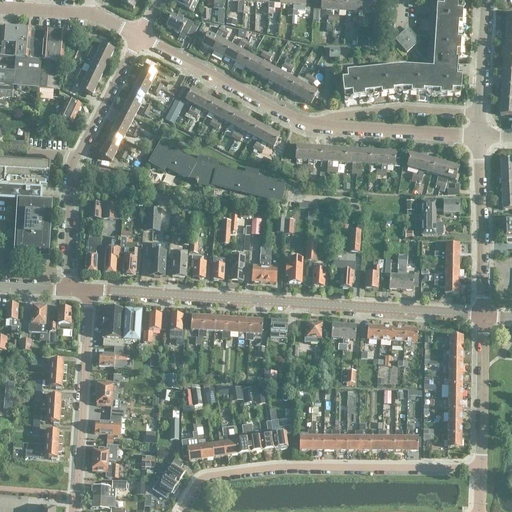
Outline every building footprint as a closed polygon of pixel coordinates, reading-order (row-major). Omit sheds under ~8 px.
[(133,10),(138,0),(123,0),(121,4),(133,10)] [(179,0),(177,4),(190,11),(193,13),(199,1),(196,0),(179,0)] [(207,3),(214,3),(214,10),(222,11),(223,1),(220,1),(220,0),(202,0),(202,3),(207,3)] [(268,0),(269,5),(268,10),(268,15),(272,15),(273,5),(281,5),(280,0),(268,0)] [(321,0),(321,11),(334,12),(334,0),(321,0)] [(334,0),(334,12),(346,13),(346,0),(334,0)] [(346,0),(346,13),(358,13),(359,0),(346,0)] [(372,1),(362,0),(359,0),(358,13),(371,14),(372,1)] [(342,78),(344,96),(344,97),(350,97),(350,100),(367,98),(367,96),(379,95),(379,97),(396,95),(396,93),(402,92),(409,93),(409,95),(426,95),(426,94),(437,95),(437,96),(454,97),(454,94),(461,95),(462,75),(456,75),(458,55),(460,55),(461,38),(459,38),(460,26),(462,27),(463,10),(460,9),(461,3),(441,2),(440,4),(437,4),(433,70),(403,68),(400,68),(344,74),(344,77),(342,78)] [(166,27),(180,35),(186,38),(191,41),(198,29),(187,23),(172,16),(166,27)] [(28,60),(31,31),(2,29),(1,44),(0,56),(0,57),(16,59),(28,60)] [(222,36),(224,31),(220,29),(215,38),(207,34),(204,39),(206,40),(202,46),(213,52),(219,40),(220,40),(222,36)] [(31,31),(28,60),(40,61),(43,32),(31,31)] [(63,63),(65,34),(43,32),(40,61),(63,63)] [(407,53),(420,42),(413,33),(409,33),(399,41),(399,45),(407,53)] [(96,57),(109,63),(114,51),(108,48),(110,43),(100,38),(97,44),(101,46),(96,57)] [(220,41),(220,40),(219,40),(213,52),(224,58),(230,46),(220,41)] [(230,46),(224,58),(235,64),(241,52),(230,46)] [(329,59),(339,59),(339,51),(330,50),(329,59)] [(246,70),(252,58),(241,52),(235,64),(246,70)] [(103,74),(109,63),(96,57),(91,68),(103,74)] [(252,58),(246,70),(256,76),(263,64),(252,58)] [(288,58),(280,73),(274,70),(267,82),(278,88),(285,76),(287,72),(290,66),(293,60),(288,58)] [(40,61),(28,60),(16,59),(15,69),(6,68),(5,73),(0,72),(0,85),(5,86),(39,89),(60,91),(61,75),(63,63),(40,61)] [(503,73),(511,73),(511,59),(504,59),(503,73)] [(256,76),(263,79),(267,82),(274,70),(263,64),(256,76)] [(76,75),(98,85),(103,74),(91,68),(88,74),(78,70),(76,75)] [(151,86),(155,88),(160,91),(163,86),(158,84),(154,82),(157,75),(145,68),(139,80),(151,86)] [(502,87),(511,87),(511,73),(503,73),(502,87)] [(92,97),(93,96),(98,85),(76,75),(74,79),(83,84),(80,91),(92,97)] [(296,81),(285,76),(278,88),(289,93),(296,81)] [(133,91),(146,97),(151,86),(139,80),(133,91)] [(289,93),(299,99),(300,99),(306,87),(296,81),(289,93)] [(0,98),(13,100),(14,89),(0,87),(0,98)] [(316,99),(318,96),(319,94),(306,87),(300,99),(311,105),(315,98),(316,99)] [(511,87),(502,87),(501,101),(511,102),(511,87)] [(40,90),(39,100),(52,101),(53,91),(40,90)] [(186,102),(193,106),(188,115),(192,117),(204,96),(193,90),(186,102)] [(140,108),(146,97),(133,91),(128,102),(140,108)] [(215,102),(205,96),(204,96),(192,117),(196,120),(202,111),(208,114),(215,102)] [(81,106),(68,100),(59,119),(72,125),(81,106)] [(511,102),(501,101),(500,116),(511,116),(511,102)] [(53,103),(53,102),(39,102),(39,112),(53,113),(53,103)] [(134,119),(140,108),(128,102),(122,113),(134,119)] [(184,107),(175,102),(166,121),(174,126),(184,107)] [(225,107),(215,102),(208,114),(219,120),(225,107)] [(230,126),(236,113),(225,107),(219,120),(230,126)] [(129,130),(134,119),(122,113),(116,124),(129,130)] [(240,131),(247,119),(236,113),(230,126),(240,131)] [(251,137),(258,125),(247,119),(240,131),(251,137)] [(123,141),(126,135),(130,137),(131,136),(136,139),(138,135),(133,132),(129,130),(116,124),(111,135),(123,141)] [(262,143),(269,131),(258,125),(251,137),(262,143)] [(280,137),(269,131),(262,143),(273,149),(280,137)] [(105,146),(117,152),(123,141),(111,135),(105,146)] [(258,177),(259,173),(259,172),(247,169),(245,174),(218,167),(218,162),(199,157),(197,162),(177,151),(161,142),(149,164),(164,172),(166,169),(190,182),(212,188),(212,186),(281,204),(284,189),(285,184),(258,177)] [(112,163),(117,152),(105,146),(99,157),(112,163)] [(296,161),(308,162),(309,148),(297,147),(296,161)] [(308,162),(321,163),(321,149),(309,148),(308,162)] [(332,174),(333,168),(333,164),(334,150),(321,149),(321,163),(328,163),(327,174),(332,174)] [(345,165),(346,151),(334,150),(333,164),(345,165)] [(357,175),(358,151),(346,151),(345,165),(352,165),(352,175),(357,175)] [(358,151),(357,175),(362,176),(362,166),(370,166),(371,152),(358,151)] [(371,152),(370,166),(377,167),(382,167),(383,153),(371,152)] [(395,154),(383,153),(381,177),(386,177),(387,167),(394,168),(395,154)] [(407,168),(419,172),(423,158),(411,155),(407,168)] [(419,172),(431,175),(435,162),(423,158),(419,172)] [(511,160),(500,161),(501,174),(511,173),(511,160)] [(50,164),(26,163),(0,161),(0,197),(19,199),(16,256),(47,258),(50,204),(36,204),(37,194),(37,189),(41,189),(41,187),(46,187),(47,181),(49,181),(50,164)] [(435,187),(440,188),(447,165),(435,162),(431,175),(438,177),(435,187)] [(459,168),(447,165),(440,188),(439,191),(444,192),(448,180),(455,182),(459,168)] [(511,173),(501,174),(502,186),(511,185),(511,173)] [(448,196),(460,195),(460,184),(455,184),(455,189),(448,189),(448,196)] [(511,185),(502,186),(502,198),(511,197),(511,185)] [(511,210),(511,197),(502,198),(503,211),(511,210)] [(102,220),(103,204),(90,203),(89,219),(102,220)] [(435,211),(435,203),(421,203),(421,237),(435,237),(435,235),(442,235),(442,225),(435,225),(435,211)] [(435,203),(435,211),(444,211),(444,215),(459,215),(459,203),(435,203)] [(103,204),(102,220),(116,220),(117,206),(103,204)] [(160,212),(147,211),(146,231),(159,232),(160,212)] [(278,217),(276,234),(284,234),(285,218),(278,217)] [(260,221),(251,220),(250,236),(259,236),(260,221)] [(230,246),(231,222),(222,221),(221,245),(230,246)] [(286,221),(285,235),(292,236),(293,221),(286,221)] [(359,254),(361,232),(351,231),(349,253),(359,254)] [(121,233),(121,240),(120,254),(124,255),(123,274),(126,274),(127,276),(135,276),(135,273),(139,273),(140,250),(141,251),(142,240),(137,240),(137,245),(126,244),(127,239),(129,239),(129,233),(121,233)] [(188,247),(189,237),(181,236),(181,246),(188,247)] [(101,241),(87,239),(86,248),(92,249),(92,256),(86,256),(85,272),(86,272),(87,274),(90,274),(91,272),(97,273),(98,249),(100,249),(101,241)] [(111,249),(107,249),(106,257),(105,257),(104,273),(116,274),(117,258),(120,258),(120,254),(121,240),(112,239),(111,249)] [(324,288),(326,268),(326,266),(314,265),(314,262),(316,262),(317,242),(307,241),(306,261),(309,262),(308,278),(313,279),(312,287),(324,288)] [(152,249),(151,253),(151,260),(150,260),(150,268),(151,268),(150,277),(164,278),(166,254),(166,246),(160,245),(160,247),(154,247),(152,249)] [(197,254),(198,246),(190,245),(190,253),(197,254)] [(434,258),(441,258),(446,258),(459,258),(459,246),(446,245),(446,252),(441,252),(441,253),(434,253),(434,258)] [(252,282),(264,283),(266,253),(266,249),(261,248),(260,268),(253,267),(252,282)] [(277,269),(270,268),(270,264),(271,249),(266,249),(266,253),(264,283),(276,284),(277,269)] [(186,278),(187,258),(188,252),(180,252),(180,257),(173,257),(172,277),(186,278)] [(243,282),(245,258),(245,256),(243,256),(243,254),(239,254),(239,257),(233,257),(231,281),(243,282)] [(205,280),(206,263),(201,263),(202,258),(192,257),(191,270),(193,270),(193,279),(205,280)] [(446,258),(441,258),(441,262),(445,263),(445,270),(459,271),(459,258),(446,258)] [(224,281),(225,266),(225,260),(213,259),(213,265),(212,280),(224,281)] [(290,277),(289,284),(301,285),(302,261),(290,260),(290,268),(286,267),(286,276),(290,277)] [(353,285),(354,273),(353,273),(354,263),(348,262),(347,272),(342,272),(340,289),(351,289),(351,285),(353,285)] [(389,290),(401,291),(403,266),(398,266),(397,277),(390,276),(389,290)] [(413,292),(414,278),(406,277),(406,272),(406,267),(403,266),(401,291),(413,292)] [(379,275),(379,267),(374,267),(373,275),(366,275),(365,290),(378,291),(379,275)] [(445,270),(445,283),(459,283),(459,271),(445,270)] [(458,296),(459,283),(445,283),(440,282),(440,283),(434,283),(434,287),(445,287),(445,295),(458,296)] [(6,305),(5,322),(8,322),(8,326),(5,326),(4,336),(16,337),(16,336),(18,336),(19,322),(17,322),(18,306),(6,305)] [(33,307),(32,324),(29,324),(29,333),(47,335),(48,326),(45,325),(47,308),(33,307)] [(50,324),(49,335),(49,345),(57,346),(57,331),(73,331),(73,318),(71,318),(72,310),(70,310),(68,308),(66,308),(64,310),(59,309),(58,325),(56,325),(50,324)] [(124,342),(126,312),(124,312),(125,311),(104,310),(104,317),(103,317),(102,333),(103,333),(102,340),(105,340),(124,342)] [(140,343),(141,313),(126,312),(124,342),(140,343)] [(153,331),(160,331),(162,315),(150,314),(149,330),(149,333),(144,333),(143,344),(152,344),(153,333),(152,333),(153,331)] [(171,315),(170,332),(177,332),(177,335),(176,346),(181,346),(182,333),(183,317),(171,315)] [(204,318),(192,317),(190,331),(199,332),(198,338),(202,338),(204,318)] [(215,319),(204,318),(202,338),(206,339),(207,333),(215,333),(215,319)] [(227,319),(215,319),(215,333),(222,334),(222,340),(226,340),(227,319)] [(239,320),(227,319),(226,340),(230,340),(230,334),(238,335),(239,320)] [(251,321),(239,320),(238,335),(246,335),(246,341),(249,342),(251,321)] [(254,336),(262,336),(263,322),(251,321),(249,342),(253,342),(254,336)] [(271,322),(270,339),(286,340),(287,323),(271,322)] [(319,340),(321,340),(322,325),(307,324),(307,331),(305,331),(304,344),(319,344),(319,340)] [(343,340),(344,326),(332,326),(331,340),(343,340)] [(356,327),(344,326),(343,340),(355,341),(356,327)] [(367,341),(380,342),(381,328),(368,327),(367,341)] [(393,329),(381,328),(380,342),(392,343),(393,329)] [(405,330),(393,329),(392,343),(392,348),(403,348),(404,344),(405,330)] [(411,344),(417,344),(418,330),(405,330),(404,344),(404,349),(411,350),(411,344)] [(449,337),(449,350),(463,350),(463,337),(449,337)] [(124,342),(105,340),(104,348),(115,349),(123,349),(124,349),(124,342)] [(20,353),(31,353),(31,342),(20,341),(20,353)] [(126,370),(127,357),(123,357),(123,349),(115,349),(114,356),(100,355),(99,367),(114,368),(114,369),(126,370)] [(449,362),(463,362),(463,350),(449,350),(449,362)] [(151,366),(159,367),(160,357),(151,357),(151,366)] [(50,375),(67,376),(67,367),(63,367),(63,361),(58,360),(58,362),(51,361),(50,375)] [(443,362),(443,363),(443,367),(449,369),(449,374),(462,375),(463,362),(449,362),(443,362)] [(264,385),(277,385),(277,373),(265,372),(264,385)] [(343,384),(355,385),(355,373),(347,372),(347,378),(344,378),(343,384)] [(449,387),(462,387),(462,375),(449,374),(449,387)] [(66,384),(67,376),(50,375),(49,382),(45,382),(45,388),(49,388),(56,389),(56,390),(62,391),(62,384),(66,384)] [(12,412),(15,384),(6,383),(3,411),(12,412)] [(98,395),(113,396),(113,389),(116,390),(117,386),(113,386),(113,384),(99,383),(98,395)] [(218,397),(229,395),(228,387),(217,388),(218,397)] [(448,399),(462,399),(462,387),(449,387),(448,399)] [(241,388),(231,390),(232,401),(242,400),(241,388)] [(194,407),(202,406),(200,390),(192,391),(194,407)] [(214,390),(205,391),(207,405),(213,404),(212,399),(215,399),(214,390)] [(193,407),(191,391),(185,392),(186,399),(184,399),(185,408),(193,407)] [(243,393),(245,408),(255,407),(253,392),(243,393)] [(113,396),(98,395),(97,407),(112,408),(111,418),(121,419),(124,419),(125,411),(119,411),(120,403),(117,401),(117,396),(113,396)] [(47,410),(64,411),(65,403),(61,403),(61,396),(55,396),(55,397),(48,397),(47,410)] [(448,412),(462,412),(462,399),(448,399),(448,412)] [(47,424),(53,424),(54,424),(54,426),(59,426),(60,419),(64,419),(64,411),(47,410),(47,418),(43,417),(42,423),(47,423),(47,424)] [(448,424),(462,424),(462,412),(448,412),(448,424)] [(95,435),(110,436),(120,437),(121,419),(111,418),(110,424),(96,423),(95,435)] [(355,438),(347,438),(347,452),(359,452),(359,425),(360,425),(360,418),(355,418),(355,438)] [(277,421),(271,422),(272,432),(273,436),(275,450),(280,449),(280,451),(286,450),(286,448),(287,448),(285,434),(290,434),(290,428),(278,429),(277,421)] [(273,436),(272,432),(271,422),(266,423),(267,431),(260,432),(263,452),(275,450),(273,436)] [(448,424),(448,436),(461,436),(462,424),(448,424)] [(365,425),(360,425),(359,425),(359,452),(370,452),(371,438),(363,438),(363,432),(365,432),(365,425)] [(242,427),(243,434),(235,436),(238,455),(250,453),(246,426),(242,427)] [(263,452),(260,432),(252,433),(251,426),(246,426),(250,453),(263,452)] [(238,455),(235,436),(234,428),(222,429),(223,433),(226,457),(238,455)] [(45,446),(62,447),(63,438),(58,438),(59,431),(53,431),(53,433),(46,432),(45,446)] [(323,452),(335,452),(335,431),(332,431),(331,437),(323,437),(323,452)] [(347,452),(347,438),(339,438),(339,431),(335,431),(335,452),(347,452)] [(299,452),(312,452),(312,432),(308,432),(308,437),(300,437),(299,452)] [(323,452),(323,437),(316,437),(316,432),(312,432),(312,452),(323,452)] [(378,438),(371,438),(370,452),(382,452),(382,432),(379,432),(378,438)] [(386,432),(382,432),(382,452),(394,452),(394,438),(387,438),(386,432)] [(402,432),(402,438),(394,438),(394,452),(406,452),(406,432),(402,432)] [(418,453),(418,438),(410,438),(410,432),(406,432),(406,452),(418,453)] [(212,445),(214,459),(226,457),(223,433),(218,433),(220,444),(212,445)] [(157,436),(144,435),(143,444),(156,445),(157,436)] [(189,462),(202,461),(198,436),(194,437),(195,448),(187,449),(189,462)] [(198,436),(202,461),(214,459),(212,445),(206,446),(205,441),(203,441),(202,436),(198,436)] [(461,436),(448,436),(442,436),(442,443),(448,443),(448,449),(461,449),(461,436)] [(62,455),(62,447),(45,446),(45,453),(40,453),(40,459),(51,459),(51,461),(57,461),(57,455),(62,455)] [(117,463),(117,447),(106,447),(106,450),(94,449),(93,461),(115,463),(117,463)] [(162,474),(178,485),(185,474),(180,471),(182,466),(175,460),(172,465),(167,466),(162,474)] [(115,466),(115,463),(93,461),(92,473),(107,474),(112,474),(112,479),(119,479),(119,466),(115,466)] [(178,485),(162,474),(158,471),(154,476),(163,482),(159,488),(171,495),(178,485)] [(145,495),(146,484),(137,483),(136,495),(145,495)] [(153,497),(154,485),(146,484),(145,496),(153,497)] [(111,488),(92,487),(91,499),(111,500),(111,488)] [(111,500),(91,499),(91,510),(110,511),(111,500)]
